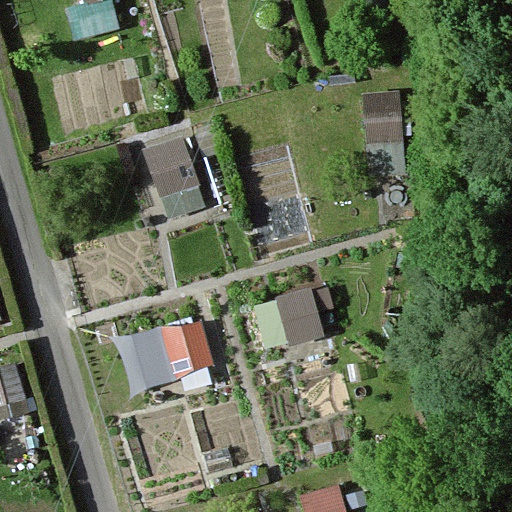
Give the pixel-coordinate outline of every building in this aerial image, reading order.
[(369,107),(374,167),(406,164),(401,104),(369,107)] [(168,217),(219,203),(197,124),(147,138),(168,217)] [(317,283),(254,294),(263,342),(326,330),(317,283)] [(207,313),(137,322),(143,370),(213,361),(207,313)] [(350,511),(342,479),(298,489),(303,511),(350,511)]
